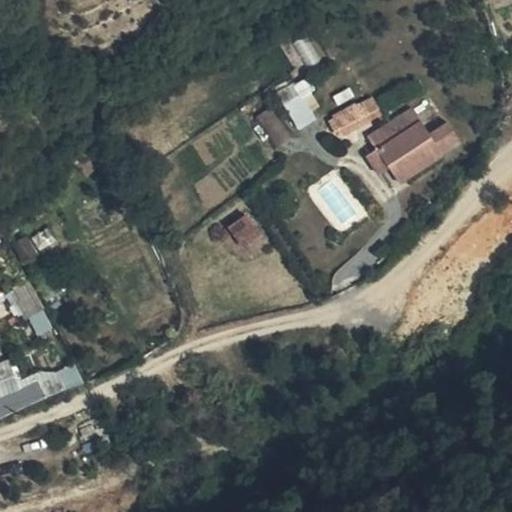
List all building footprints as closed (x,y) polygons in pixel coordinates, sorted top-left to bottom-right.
[(296,101),(287,86),(270,97),(279,112),(296,101)] [(376,94),(334,110),(342,132),(384,116),(376,94)] [(389,122),(392,126),(402,139),(386,149),(377,136),(356,151),(365,166),(383,191),(393,205),(440,172),(437,168),(455,156),(444,141),(427,153),(400,115),(389,122)] [(345,136),(338,126),(318,140),(324,150),(345,136)] [(402,139),(392,126),(377,136),(386,149),(402,139)] [(372,198),(383,191),(365,166),(355,172),(372,198)] [(0,252),(12,246),(0,222),(0,252)] [(233,252),(236,250),(249,239),(239,225),(227,234),(222,237),(233,252)] [(12,246),(0,252),(0,275),(13,299),(33,287),(12,246)] [(0,305),(13,299),(0,275),(0,305)] [(13,357),(0,360),(0,411),(86,384),(77,359),(20,378),(13,357)]
